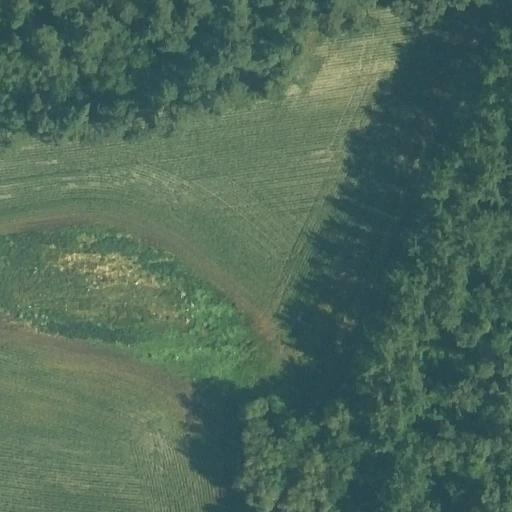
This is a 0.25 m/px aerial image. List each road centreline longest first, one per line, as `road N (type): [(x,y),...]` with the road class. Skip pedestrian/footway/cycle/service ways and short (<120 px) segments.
road 1 (track): [(273,511),(494,0)]
road 2 (track): [(342,357),(443,319),(511,198)]
